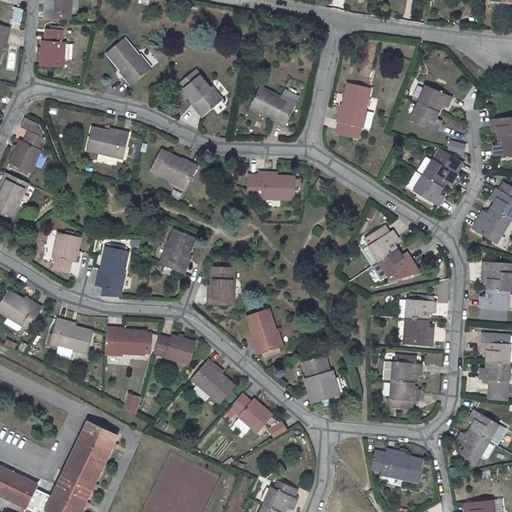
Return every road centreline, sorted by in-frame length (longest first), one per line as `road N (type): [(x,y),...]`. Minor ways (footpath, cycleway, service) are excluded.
road 1 (residential): [(0,255),(80,303),(182,313),(320,435)]
road 2 (residential): [(307,144),(218,144),(126,104),(25,85)]
road 3 (residential): [(431,432),(450,399),(462,262),(446,233)]
road 4 (residential): [(336,20),(511,44)]
road 5 (residential): [(446,233),(307,144)]
road 6 (residential): [(0,351),(144,427)]
road 7 (residential): [(336,20),(307,144)]
road 8 (residential): [(446,233),(475,182),(472,116)]
